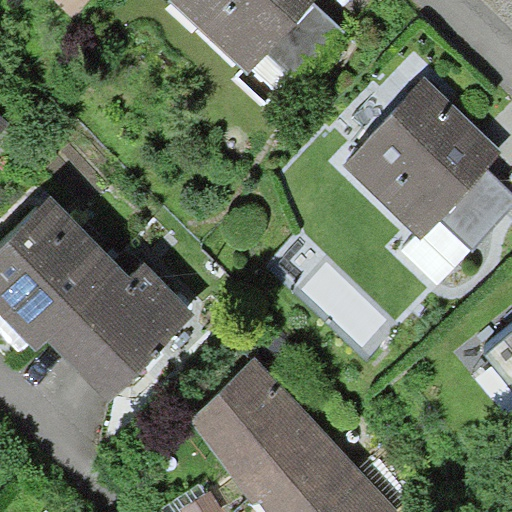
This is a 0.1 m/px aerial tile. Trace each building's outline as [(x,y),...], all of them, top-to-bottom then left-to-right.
[(295,81),(341,32),(306,0),(178,0),(244,62),(258,47),(295,81)] [(467,248),(511,201),(511,197),(462,149),(473,139),(417,84),(404,98),(395,90),(376,110),(384,118),(345,158),(417,228),(431,213),(467,248)] [(0,332),(16,349),(45,321),(106,262),(61,216),(49,229),(31,211),(0,240),(0,300),(4,305),(0,309),(0,332)] [(122,279),(106,262),(45,321),(80,356),(92,344),(120,372),(181,313),(135,266),(122,279)] [(511,386),(511,322),(481,348),(511,386)] [(191,414),(249,492),(268,484),(293,511),(387,511),(248,362),(191,414)]
